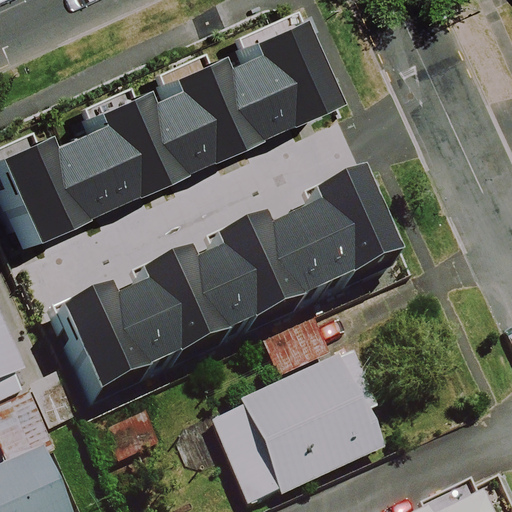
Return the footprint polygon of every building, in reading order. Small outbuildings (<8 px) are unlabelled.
[(0,157),(0,230),(10,252),(313,112),(275,30),(224,53),(229,65),(200,79),(194,67),(146,89),(151,100),(126,112),(121,101),(71,124),(77,135),(27,158),(22,147),(0,157)] [(45,332),(83,414),(387,273),(348,191),(298,214),(304,226),(256,248),(250,237),(199,260),(205,272),(181,283),(176,271),(126,294),(131,305),(101,319),(96,308),(45,332)] [(48,279),(30,245),(7,257),(24,291),(48,279)] [(0,385),(19,376),(0,335),(0,385)] [(232,413),(275,505),(379,456),(363,420),(372,416),(346,360),(232,413)] [(0,460),(4,469),(0,471),(0,511),(63,511),(39,461),(51,456),(25,400),(0,411),(0,460)]
